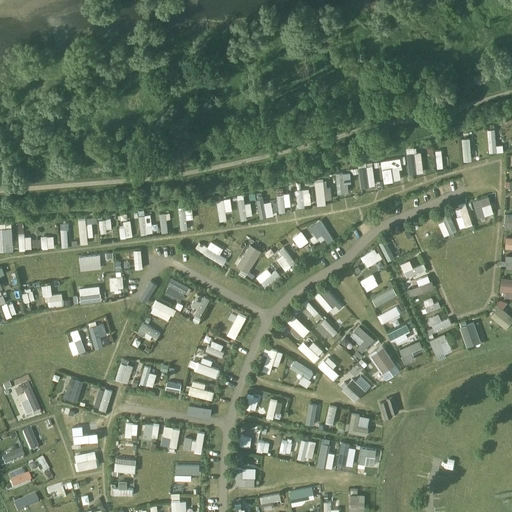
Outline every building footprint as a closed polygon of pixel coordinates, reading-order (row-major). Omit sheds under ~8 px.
[(488,129),(489,152),(497,152),(495,129),(488,129)] [(462,137),(464,160),(472,159),(470,137),(462,137)] [(437,167),(444,167),(441,148),(435,149),(437,167)] [(407,153),(409,173),(417,172),(415,152),(407,153)] [(381,159),(383,180),(403,178),(400,157),(381,159)] [(359,167),(361,187),(369,186),(367,165),(359,167)] [(336,172),(338,193),(346,192),(343,172),(336,172)] [(317,179),(318,204),(326,204),(326,198),(332,198),(332,186),(327,186),(326,179),(317,179)] [(277,195),(279,212),(285,211),(283,194),(277,195)] [(473,201),(478,217),(485,215),(482,206),(491,203),(489,196),(473,201)] [(238,199),(241,220),(247,219),(244,198),(238,199)] [(273,215),(272,200),(265,201),(264,198),(258,198),(260,217),(273,215)] [(223,199),(217,200),(220,220),(227,219),(223,199)] [(462,215),(457,217),(460,227),(473,224),(466,201),(459,203),(462,215)] [(178,206),(181,230),(188,229),(185,205),(178,206)] [(139,216),(141,234),(147,233),(144,209),(138,210),(138,211),(134,212),(135,217),(139,216)] [(441,214),(443,220),(439,221),(444,235),(457,230),(449,211),(441,214)] [(159,213),(162,232),(168,232),(166,212),(159,213)] [(79,219),(81,242),(88,242),(86,218),(79,219)] [(321,218),(310,226),(324,246),(335,238),(321,218)] [(121,238),(134,235),(130,220),(118,223),(121,238)] [(71,226),(61,227),(62,246),(78,245),(78,239),(71,239),(71,226)] [(0,228),(0,245),(0,251),(7,251),(7,243),(13,243),(12,228),(0,228)] [(302,230),(293,236),(300,247),(309,240),(302,230)] [(394,231),(394,239),(412,238),(412,231),(394,231)] [(19,248),(55,247),(54,235),(25,236),(25,232),(18,233),(19,248)] [(386,238),(379,242),(389,260),(395,256),(386,238)] [(249,243),(236,265),(247,272),(261,250),(249,243)] [(283,246),(278,250),(290,266),(295,262),(283,246)] [(208,247),(205,253),(224,265),(228,259),(208,247)] [(367,266),(382,257),(376,247),(361,255),(367,266)] [(135,249),(136,268),(144,268),(142,249),(135,249)] [(81,262),(101,260),(101,254),(80,256),(81,262)] [(425,262),(413,266),(411,259),(401,262),(406,278),(427,271),(425,262)] [(277,269),(271,272),(268,267),(257,275),(264,286),(281,276),(277,269)] [(366,290),(379,284),(374,273),(361,279),(366,290)] [(407,282),(412,295),(434,286),(429,274),(407,282)] [(123,289),(124,276),(111,276),(110,288),(123,289)] [(173,277),(169,284),(186,293),(190,286),(173,277)] [(511,278),(501,277),(500,291),(511,292),(511,278)] [(52,283),(44,284),(45,306),(64,305),(63,292),(52,293),(52,283)] [(315,293),(332,315),(343,306),(325,285),(315,293)] [(376,305),(397,293),(393,286),(372,297),(376,305)] [(32,288),(22,291),(25,301),(35,299),(32,288)] [(81,296),(82,302),(102,300),(101,293),(81,296)] [(198,309),(195,314),(200,317),(211,299),(205,296),(204,297),(198,294),(191,306),(198,309)] [(316,322),(322,316),(307,298),(301,304),(316,322)] [(157,299),(154,305),(173,315),(177,309),(157,299)] [(3,304),(6,317),(16,314),(13,302),(3,304)] [(511,321),(511,316),(497,303),(492,309),(495,311),(490,316),(506,329),(511,321)] [(379,315),(383,321),(400,312),(397,305),(379,315)] [(227,334),(235,338),(247,316),(239,311),(227,334)] [(291,328),(300,338),(310,329),(293,311),(286,318),(293,326),(291,328)] [(46,318),(41,320),(46,339),(59,336),(53,314),(45,316),(46,318)] [(432,325),(435,331),(452,324),(449,317),(432,325)] [(321,322),(333,335),(338,331),(325,318),(321,322)] [(391,339),(414,327),(410,320),(387,332),(391,339)] [(144,322),(140,327),(158,338),(161,333),(144,322)] [(481,342),(474,322),(466,324),(461,326),(460,326),(467,347),(481,342)] [(90,327),(96,348),(103,346),(97,325),(90,327)] [(375,339),(359,325),(354,330),(364,339),(357,347),(362,352),(369,344),(370,344),(375,339)] [(67,332),(74,354),(86,350),(78,328),(67,332)] [(429,340),(436,355),(443,351),(440,343),(447,339),(444,333),(429,340)] [(309,345),(304,340),(298,346),(315,362),(328,348),(321,341),(318,344),(314,340),(309,345)] [(419,340),(399,348),(402,355),(422,346),(419,340)] [(225,352),(209,345),(206,350),(222,357),(225,352)] [(270,346),(262,371),(269,373),(278,349),(270,346)] [(383,373),(396,364),(391,357),(391,358),(383,347),(371,355),(383,373)] [(333,367),(337,363),(328,354),(318,364),(334,379),(340,373),(333,367)] [(294,359),(290,366),(309,379),(313,372),(294,359)] [(221,369),(198,361),(195,369),(218,378),(221,369)] [(127,365),(122,363),(116,379),(122,381),(127,365)] [(146,365),(140,383),(146,385),(152,366),(146,365)] [(64,398),(70,400),(77,378),(71,377),(64,398)] [(77,378),(70,400),(78,402),(84,381),(77,378)] [(366,390),(352,378),(342,389),(355,401),(366,390)] [(180,391),(182,382),(168,380),(166,389),(180,391)] [(40,413),(31,388),(25,391),(23,386),(16,389),(19,396),(24,394),(27,402),(20,404),(25,418),(40,413)] [(191,386),(189,394),(213,400),(215,392),(191,386)] [(106,388),(99,409),(106,411),(113,390),(106,388)] [(248,393),(243,409),(250,410),(254,395),(248,393)] [(385,418),(392,416),(391,413),(398,411),(394,395),(386,397),(387,400),(380,402),(385,418)] [(267,416),(273,417),(276,401),(271,399),(267,416)] [(308,402),(307,423),(315,424),(317,402),(308,402)] [(330,405),(326,423),(333,424),(337,407),(330,405)] [(348,432),(367,436),(369,427),(358,425),(360,414),(351,413),(349,423),(347,423),(345,431),(348,432)] [(148,421),(145,435),(158,437),(160,423),(148,421)] [(127,422),(125,437),(132,438),(134,422),(127,422)] [(174,427),(170,445),(178,446),(181,429),(174,427)] [(31,451),(39,447),(30,428),(22,432),(31,451)] [(206,431),(199,430),(195,452),(202,454),(206,431)] [(240,435),(239,445),(251,447),(252,436),(240,435)] [(333,467),(334,452),(329,451),(330,438),(321,437),(318,466),(333,467)] [(282,439),(279,452),(285,454),(288,440),(282,439)] [(302,439),(297,458),(304,460),(309,441),(302,439)] [(259,440),(256,451),(262,452),(264,441),(259,440)] [(342,442),(337,464),(345,465),(349,443),(342,442)] [(376,449),(361,447),(359,454),(360,454),(359,463),(365,464),(367,456),(375,457),(376,449)] [(0,461),(0,463),(2,467),(18,460),(15,454),(0,461)] [(98,457),(75,462),(77,470),(100,465),(98,457)] [(43,459),(38,461),(45,474),(50,471),(43,459)] [(137,464),(117,462),(116,471),(136,473),(137,464)] [(200,473),(200,463),(176,463),(175,479),(192,479),(192,473),(200,473)] [(235,485),(255,486),(255,478),(242,477),(243,468),(236,468),(235,485)] [(242,477),(255,478),(255,468),(243,468),(242,477)] [(10,482),(13,490),(32,482),(29,474),(10,482)] [(134,494),(134,487),(128,487),(128,480),(118,480),(119,486),(111,487),(111,495),(134,494)] [(68,482),(46,489),(48,495),(57,493),(58,497),(67,494),(65,487),(69,486),(68,482)] [(311,486),(288,490),(289,498),(313,494),(311,486)] [(88,493),(81,495),(83,503),(90,502),(88,493)] [(281,500),(279,493),(259,496),(261,503),(281,500)] [(13,503),(17,511),(39,503),(35,494),(13,503)] [(350,494),(350,511),(358,511),(358,509),(364,509),(364,501),(358,501),(359,494),(350,494)] [(172,501),(172,511),(181,511),(181,501),(172,501)]
